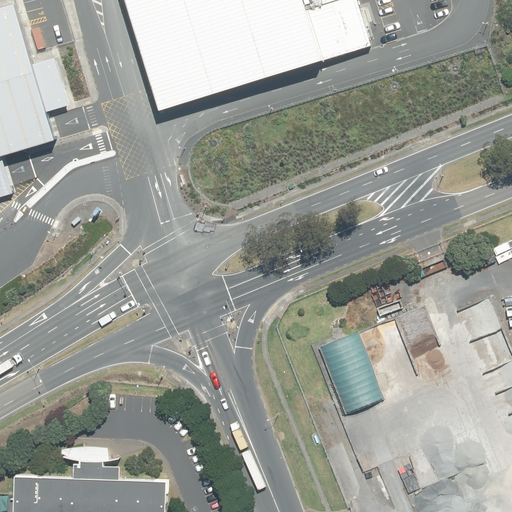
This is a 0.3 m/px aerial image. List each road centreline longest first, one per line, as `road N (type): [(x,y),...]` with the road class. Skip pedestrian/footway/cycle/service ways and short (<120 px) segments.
road 1 (primary): [(176,254),(394,170)]
road 2 (primary): [(413,221),(272,274)]
road 3 (primary): [(70,318),(157,202)]
road 4 (primary): [(230,388),(179,358),(99,356)]
road 5 (secondary): [(281,511),(230,388)]
road 6 (primary): [(394,170),(511,125)]
road 7 (primary): [(70,318),(176,254)]
road 8 (primary): [(272,274),(246,325),(230,388)]
